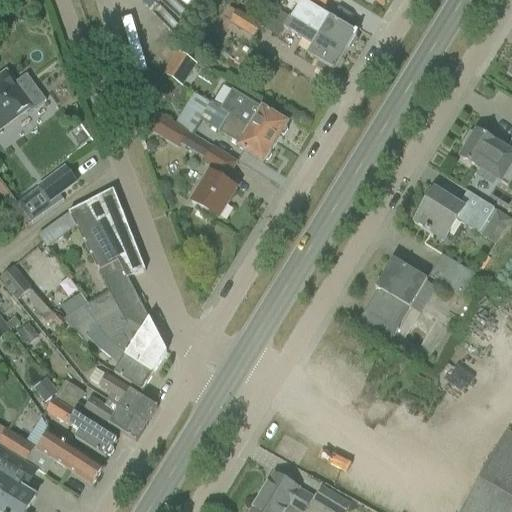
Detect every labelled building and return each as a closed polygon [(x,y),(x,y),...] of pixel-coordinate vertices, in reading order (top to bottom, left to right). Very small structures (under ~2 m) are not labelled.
[(305,0),(324,11),(330,0),(305,0)] [(369,0),(383,8),(387,0),(369,0)] [(279,14),(281,16),(289,21),(295,24),(329,45),(346,55),(349,49),(353,49),(357,43),(356,39),(357,37),(340,26),(330,20),(325,27),(301,13),(286,3),(279,14)] [(230,26),(253,39),(260,26),(237,13),(236,15),(227,10),(214,31),(223,36),(230,26)] [(289,21),(283,30),(312,48),(306,57),(317,64),(323,67),(320,73),(327,78),(331,72),(334,74),(336,71),(340,71),(344,65),(342,61),(346,55),(329,45),(295,24),(289,21)] [(180,86),(192,65),(175,55),(162,76),(180,86)] [(0,130),(29,109),(32,112),(46,102),(26,76),(12,86),(5,76),(0,80),(0,130)] [(288,133),(286,129),(288,127),(271,116),(232,91),(221,109),(212,103),(210,105),(276,146),(280,139),(284,139),(288,133)] [(263,166),(265,163),(269,163),(273,157),(271,153),(276,146),(210,105),(193,95),(187,106),(203,116),(199,122),(218,133),(218,134),(238,147),(237,149),(246,155),(263,166)] [(157,115),(147,131),(178,150),(181,145),(188,134),(157,115)] [(511,154),(476,133),(474,136),(470,135),(463,146),(466,149),(459,161),(507,189),(511,180),(511,169),(511,167),(511,154)] [(147,143),(145,147),(146,152),(150,154),(155,153),(157,149),(156,144),(152,142),(147,143)] [(237,165),(213,150),(204,165),(212,171),(191,205),(219,221),(237,192),(225,184),(237,165)] [(50,204),(64,193),(76,185),(65,170),(39,189),(50,204)] [(436,191),(413,226),(431,237),(442,244),(456,222),(478,236),(494,246),(510,221),(493,210),(483,204),(466,194),(459,205),(436,191)] [(145,273),(127,229),(113,193),(68,216),(99,273),(118,262),(128,281),(145,273)] [(53,227),(38,237),(47,250),(62,240),(53,227)] [(459,298),(473,275),(442,257),(429,279),(459,298)] [(130,285),(128,281),(118,262),(99,273),(110,294),(77,313),(104,347),(122,355),(120,358),(152,377),(166,355),(130,285)] [(390,345),(428,283),(392,262),(375,291),(378,292),(358,326),(374,336),(390,345)] [(24,297),(42,317),(41,318),(46,325),(54,319),(15,269),(0,280),(0,281),(16,303),(24,297)] [(114,376),(124,383),(141,394),(152,377),(120,358),(122,355),(104,347),(77,313),(63,321),(86,346),(91,343),(118,369),(114,376)] [(59,318),(53,323),(60,330),(65,325),(59,318)] [(14,319),(5,326),(11,334),(20,327),(14,319)] [(0,342),(10,334),(0,320),(0,342)] [(26,328),(17,335),(26,346),(35,339),(26,328)] [(106,377),(98,389),(122,404),(119,409),(117,408),(115,411),(145,430),(157,410),(138,398),(106,377)] [(65,384),(58,396),(53,403),(78,419),(84,409),(77,405),(83,395),(65,384)] [(50,387),(37,397),(44,406),(57,396),(50,387)] [(90,402),(83,412),(119,434),(121,436),(136,445),(145,430),(115,411),(117,408),(108,402),(104,408),(91,400),(90,402)] [(88,451),(105,461),(116,443),(78,419),(53,403),(48,410),(45,415),(71,431),(79,436),(75,443),(88,451)] [(7,431),(0,441),(0,450),(24,466),(35,449),(7,431)] [(92,489),(104,470),(47,435),(35,454),(92,489)] [(511,511),(511,437),(507,435),(462,511),(511,511)] [(0,511),(27,511),(35,499),(25,493),(37,474),(24,466),(0,450),(0,511)] [(393,462),(389,471),(416,482),(420,472),(393,462)] [(286,511),(288,510),(291,511),(304,511),(312,500),(291,487),(274,477),(252,511),(286,511)] [(314,503),(327,511),(347,511),(350,508),(322,490),(314,503)]
